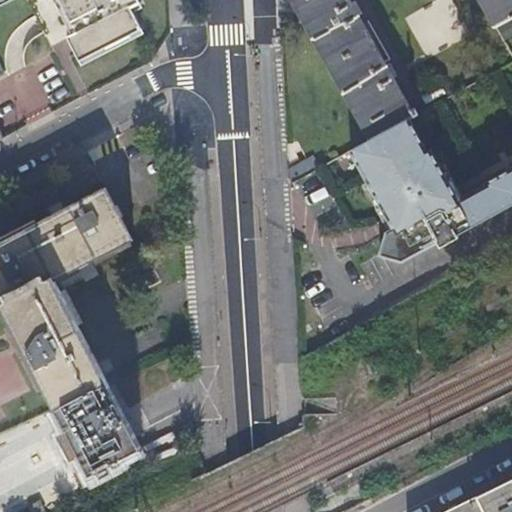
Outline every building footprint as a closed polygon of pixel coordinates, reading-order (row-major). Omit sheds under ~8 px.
[(61,0),(77,30),(68,35),(80,59),(142,27),(130,4),(138,0),(61,0)] [(371,139),(410,118),(419,114),(415,107),(411,109),(349,0),(292,0),(297,7),(371,139)] [(511,0),(480,0),(496,28),(511,18),(511,0)] [(371,139),(352,150),(359,163),(364,161),(372,177),(368,179),(387,215),(394,229),(387,232),(381,254),(402,259),(437,241),(440,247),(459,237),(458,234),(511,205),(511,175),(461,203),(432,149),(428,152),(410,118),(371,139)] [(289,168),(290,183),(319,167),(313,156),(289,168)] [(364,161),(359,163),(368,179),(372,177),(364,161)] [(0,310),(51,410),(105,384),(53,281),(133,240),(105,185),(0,240),(0,310)] [(105,384),(51,410),(85,477),(96,472),(97,475),(105,471),(103,468),(140,450),(105,384)] [(511,511),(511,472),(510,473),(511,477),(511,479),(446,511),(511,511)]
